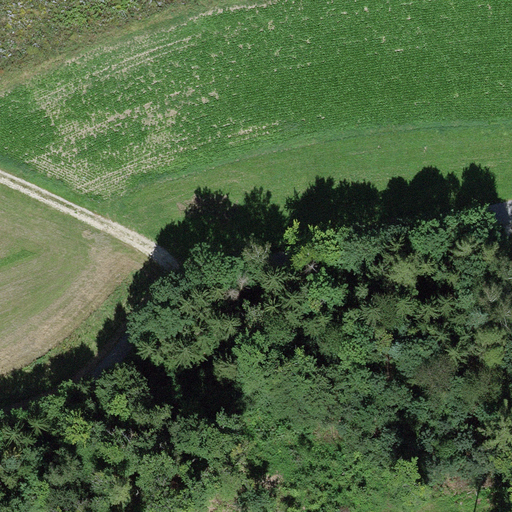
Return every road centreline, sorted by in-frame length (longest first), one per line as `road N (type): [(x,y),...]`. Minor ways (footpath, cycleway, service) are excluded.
road 1 (track): [(511,209),(192,265)]
road 2 (track): [(0,418),(96,384),(192,265)]
road 3 (track): [(0,179),(192,265)]
road 4 (track): [(511,326),(488,275),(511,215)]
